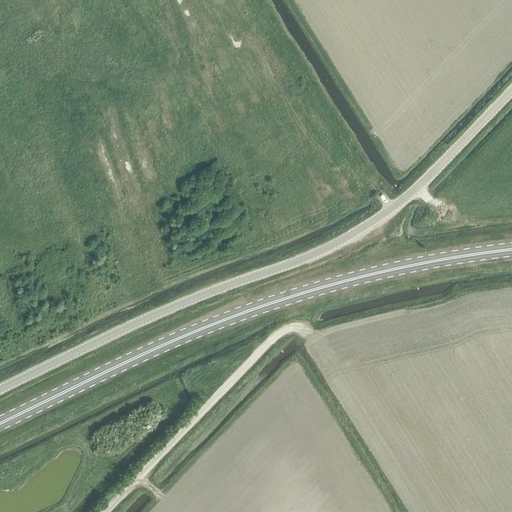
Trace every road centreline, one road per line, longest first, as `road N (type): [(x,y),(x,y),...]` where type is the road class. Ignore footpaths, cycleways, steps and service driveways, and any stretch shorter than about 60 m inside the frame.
road 1 (unclassified): [(0,390),(157,313),(345,238),(415,189),(511,89)]
road 2 (secondary): [(0,423),(237,315),(435,259),(511,249)]
road 3 (track): [(107,511),(272,337),(303,330)]
